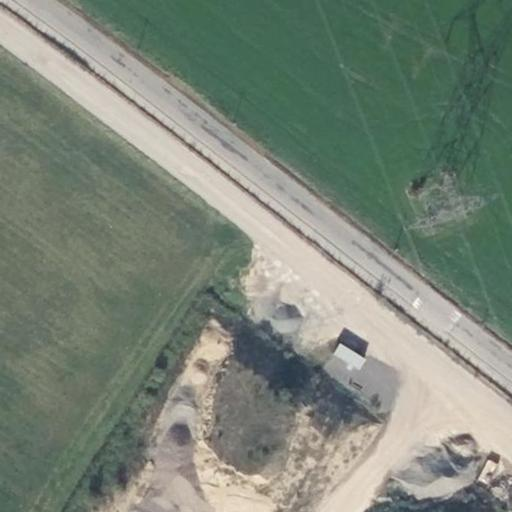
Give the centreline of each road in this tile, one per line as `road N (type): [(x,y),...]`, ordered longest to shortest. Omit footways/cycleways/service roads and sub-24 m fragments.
road 1 (track): [(511,431),(313,268),(0,32)]
road 2 (unclassified): [(511,368),(37,0)]
